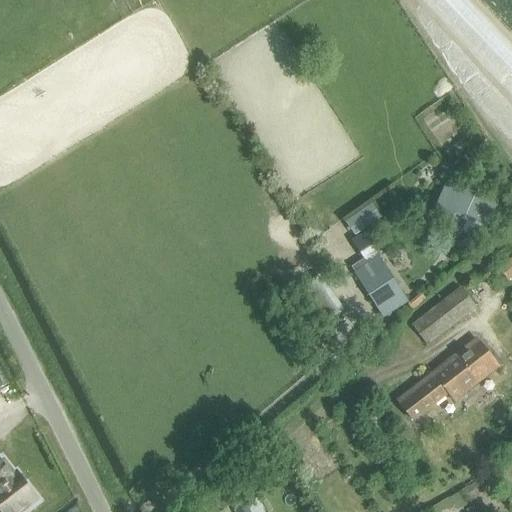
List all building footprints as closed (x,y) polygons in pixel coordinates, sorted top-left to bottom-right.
[(494,234),(506,208),(447,181),(430,220),(449,227),(454,216),(494,234)] [(345,221),(355,235),(382,216),(373,202),(345,221)] [(351,268),(354,273),(353,273),(382,318),(406,303),(377,258),(377,256),(385,250),(375,235),(367,240),(368,242),(357,249),(364,259),(351,268)] [(511,262),(501,271),(511,284),(511,283),(511,262)] [(302,288),(326,322),(344,310),(320,275),(302,288)] [(411,326),(426,346),(475,308),(459,288),(411,326)] [(300,301),(289,308),(297,319),(307,312),(300,301)] [(453,402),(497,368),(476,341),(455,358),(456,360),(434,376),(432,374),(404,396),(406,399),(398,404),(412,422),(447,394),(453,402)] [(394,441),(373,410),(363,417),(384,447),(394,441)] [(484,446),(478,450),(484,458),(490,454),(484,446)] [(0,511),(22,511),(23,511),(21,508),(34,498),(17,476),(12,480),(0,464),(0,511)] [(262,511),(254,496),(232,508),(234,511),(262,511)]
